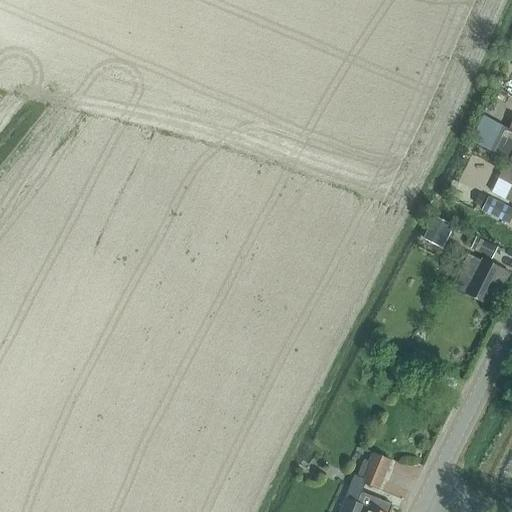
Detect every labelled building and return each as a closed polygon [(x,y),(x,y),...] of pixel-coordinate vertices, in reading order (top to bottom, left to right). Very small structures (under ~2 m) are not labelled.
[(482,117),(470,141),(493,153),(505,128),(482,117)] [(511,166),(505,163),(497,179),(511,186),(505,200),(511,204),(511,166)] [(482,208),(487,197),(481,194),(476,205),(482,208)] [(511,216),(511,209),(487,197),(482,208),(480,212),(508,225),(511,216)] [(434,217),(422,239),(442,250),(454,227),(434,217)] [(497,249),(475,238),(469,249),(491,260),(497,249)] [(468,253),(450,288),(464,295),(483,304),(487,296),(495,300),(509,273),(481,259),(468,253)] [(420,366),(416,375),(427,380),(431,372),(420,366)] [(389,511),(392,506),(362,494),(365,486),(378,491),(389,461),(372,454),(369,462),(364,460),(356,477),(354,476),(339,511),(389,511)]
